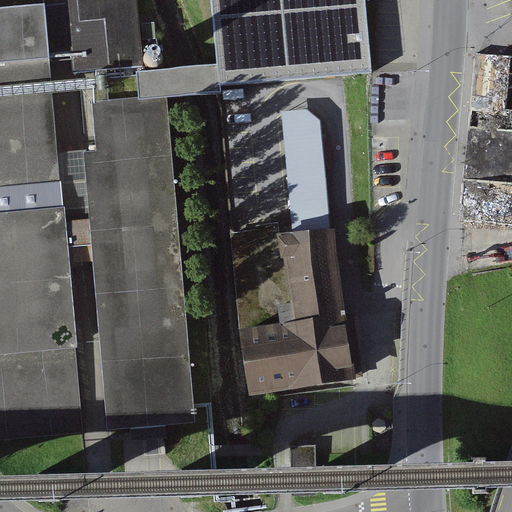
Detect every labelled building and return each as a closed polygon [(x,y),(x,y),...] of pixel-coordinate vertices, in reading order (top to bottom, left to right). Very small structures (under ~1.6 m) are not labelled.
[(0,0),(0,216),(63,211),(45,7),(32,8),(31,0),(0,0)] [(68,0),(75,75),(142,69),(136,0),(68,0)] [(211,0),(221,104),(340,94),(372,85),(364,0),(211,0)] [(511,238),(511,70),(479,67),(464,234),(511,238)] [(110,429),(192,422),(165,99),(182,97),(173,71),(136,74),(136,77),(92,81),(99,155),(86,156),(110,429)] [(295,235),(330,233),(320,121),(306,110),(284,112),(295,235)] [(0,439),(82,431),(63,211),(0,216),(0,439)] [(240,334),(249,393),(361,375),(356,346),(352,316),(342,318),(330,233),(295,235),(279,236),(279,241),(261,242),(260,231),(234,235),(243,334),(240,334)] [(284,395),(285,406),(310,404),(309,393),(284,395)]
